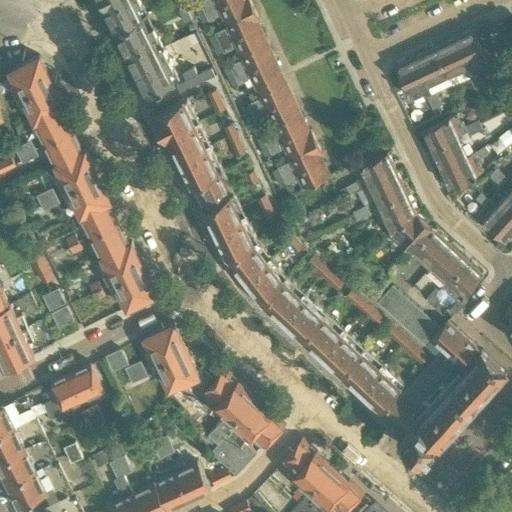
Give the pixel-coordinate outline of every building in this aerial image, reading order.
[(102,0),(116,28),(142,15),(136,3),(140,1),(139,0),(102,0)] [(202,0),(200,1),(204,10),(225,0),(213,0),(212,1),(211,0),(202,0)] [(217,9),(223,21),(252,7),(248,0),(225,0),(204,10),(208,18),(218,14),(216,10),(217,9)] [(198,13),(204,10),(200,1),(194,4),(198,13)] [(257,19),(252,7),(223,21),(228,32),(227,33),(225,29),(215,33),(219,42),(258,23),(256,19),(257,19)] [(180,13),(186,25),(194,21),(188,9),(180,13)] [(202,21),(208,18),(204,10),(198,13),(202,21)] [(116,28),(131,59),(145,52),(146,54),(158,48),(152,37),(157,35),(152,25),(147,27),(142,15),(116,28)] [(238,52),(266,39),(258,23),(219,42),(223,50),(233,46),(231,42),(232,41),(238,52)] [(474,28),(454,37),(466,64),(468,63),(472,73),(478,70),(477,68),(490,62),(474,28)] [(209,36),(213,45),(219,42),(215,33),(209,36)] [(447,73),(466,64),(454,37),(434,46),(447,73)] [(273,55),(266,39),(238,52),(243,64),(242,65),(240,60),(230,65),(234,73),(273,55)] [(217,53),(223,50),(219,42),(213,45),(217,53)] [(434,46),(415,55),(428,82),(447,73),(434,46)] [(158,49),(158,48),(146,54),(145,52),(131,59),(147,93),(174,80),(168,68),(172,66),(162,47),(158,49)] [(39,55),(10,69),(16,82),(10,85),(16,97),(51,80),(39,55)] [(291,93),(273,55),(234,73),(238,82),(248,78),(246,73),(248,73),(261,102),(260,103),(258,99),(248,103),(252,112),(291,93)] [(425,93),(426,95),(431,93),(431,92),(426,83),(428,82),(415,55),(395,64),(411,99),(425,93)] [(214,64),(203,69),(206,77),(217,72),(214,64)] [(224,68),(228,76),(234,73),(230,65),(224,68)] [(176,74),(179,81),(192,75),(188,68),(176,74)] [(195,83),(206,77),(203,69),(192,75),(195,83)] [(468,74),(472,81),(481,77),(478,70),(472,73),(468,74)] [(238,82),(234,73),(228,76),(232,85),(238,82)] [(195,83),(192,75),(179,81),(183,89),(195,83)] [(484,84),(481,77),(472,81),(475,88),(484,84)] [(35,120),(62,106),(64,105),(51,80),(16,97),(22,110),(28,107),(35,120)] [(207,92),(211,102),(220,98),(216,88),(207,92)] [(299,109),(291,93),(252,112),(256,120),(266,116),(264,112),(266,111),(271,122),(299,109)] [(167,136),(199,121),(186,95),(152,112),(164,138),(167,136)] [(442,104),(439,97),(429,101),(432,108),(442,104)] [(216,111),(224,108),(220,98),(211,102),(216,111)] [(242,106),(246,115),(252,112),(248,103),(242,106)] [(62,106),(35,120),(45,141),(72,127),(62,106)] [(263,135),(267,144),(306,125),(299,109),(271,122),(276,134),(275,135),(273,131),(263,135)] [(256,120),(252,112),(246,115),(250,123),(256,120)] [(421,129),(431,149),(458,136),(458,135),(467,130),(465,125),(463,120),(460,121),(456,113),(421,129)] [(478,119),(471,122),(476,131),(483,128),(478,119)] [(179,160),(210,145),(199,121),(167,136),(179,160)] [(234,129),(231,122),(223,126),(226,133),(234,129)] [(469,134),(476,131),(471,122),(465,125),(467,130),(469,134)] [(267,144),(271,152),(281,148),(279,143),(280,143),(286,154),(315,141),(309,129),(308,130),(306,125),(267,144)] [(45,141),(56,162),(83,149),(72,127),(45,141)] [(506,143),(511,138),(511,128),(510,127),(499,135),(506,143)] [(226,133),(229,140),(238,136),(234,129),(226,133)] [(261,147),(267,144),(263,135),(257,138),(261,147)] [(229,140),(233,148),(241,144),(238,136),(229,140)] [(431,149),(439,167),(467,154),(458,136),(431,149)] [(19,154),(34,147),(30,140),(16,147),(19,154)] [(320,152),(315,141),(286,154),(291,166),(290,166),(288,162),(278,167),(282,175),(321,157),(319,153),(320,152)] [(244,151),(241,144),(233,148),(236,155),(244,151)] [(265,155),(271,152),(267,144),(261,147),(265,155)] [(485,144),(477,150),(481,156),(489,151),(485,144)] [(179,160),(191,184),(222,168),(210,145),(179,160)] [(34,147),(19,154),(22,161),(37,153),(34,147)] [(85,148),(83,149),(56,162),(62,175),(56,178),(62,190),(97,173),(85,148)] [(467,154),(439,167),(449,187),(483,170),(479,162),(482,159),(481,156),(477,150),(471,153),(467,155),(467,154)] [(369,183),(370,185),(397,172),(387,152),(352,168),(357,179),(345,186),(339,189),(342,196),(349,193),(358,187),(361,187),(369,183)] [(6,158),(10,167),(16,164),(11,155),(6,158)] [(282,175),(286,183),(286,184),(296,179),(294,175),(295,174),(301,186),(329,173),(321,157),(282,175)] [(10,167),(6,158),(1,160),(5,169),(10,167)] [(276,178),(282,175),(278,167),(272,170),(276,178)] [(490,175),(495,180),(502,172),(496,167),(490,175)] [(234,192),(222,168),(191,184),(203,207),(234,192)] [(257,179),(253,169),(245,173),(249,183),(257,179)] [(406,192),(397,172),(370,185),(379,204),(406,192)] [(508,177),(502,172),(495,180),(501,185),(508,177)] [(81,212),(108,199),(110,198),(97,173),(62,190),(68,203),(74,200),(81,212)] [(280,186),(286,183),(282,175),(276,178),(280,186)] [(37,194),(40,201),(55,194),(52,187),(37,194)] [(511,187),(498,203),(511,216),(511,187)] [(505,240),(511,232),(511,216),(498,203),(497,205),(482,191),(476,197),(485,205),(476,214),(505,240)] [(245,216),(234,192),(203,207),(214,231),(245,216)] [(415,212),(406,192),(379,204),(391,230),(415,212)] [(269,203),(264,193),(256,197),(261,207),(269,203)] [(55,194),(40,201),(44,208),(59,201),(55,194)] [(118,220),(108,199),(81,212),(91,234),(118,220)] [(269,203),(261,207),(265,216),(274,213),(269,203)] [(366,204),(359,207),(363,217),(370,213),(366,204)] [(356,220),(363,217),(359,207),(352,211),(356,220)] [(412,249),(432,227),(415,212),(391,230),(412,249)] [(257,239),(245,216),(214,231),(226,255),(257,239)] [(91,234),(102,255),(129,242),(118,220),(91,234)] [(449,242),(432,227),(412,249),(429,264),(449,242)] [(281,234),(288,242),(295,236),(289,228),(281,234)] [(66,237),(69,244),(79,240),(75,232),(66,237)] [(302,245),(295,236),(288,242),(295,250),(302,245)] [(257,239),(226,255),(244,278),(271,257),(257,239)] [(82,247),(79,240),(69,244),(73,252),(82,247)] [(131,241),(129,242),(102,255),(108,268),(103,271),(109,283),(144,266),(131,241)] [(465,256),(449,242),(429,264),(445,279),(465,256)] [(36,244),(31,246),(26,249),(30,257),(40,252),(36,244)] [(40,252),(30,257),(34,265),(44,260),(40,252)] [(306,261),(312,266),(318,259),(312,254),(306,261)] [(400,256),(395,262),(403,269),(408,263),(400,256)] [(482,272),(465,256),(445,279),(462,294),(482,272)] [(244,278),(263,301),(286,275),(271,257),(244,278)] [(318,272),(325,265),(318,259),(312,266),(318,272)] [(49,268),(44,260),(34,265),(38,273),(49,268)] [(398,275),(403,269),(395,262),(391,268),(398,275)] [(318,272),(324,277),(331,270),(325,265),(318,272)] [(156,291),(144,266),(109,283),(115,295),(120,292),(127,306),(156,291)] [(42,281),(45,280),(53,277),(49,268),(38,273),(42,281)] [(324,277),(331,283),(337,276),(331,270),(324,277)] [(282,318),(305,292),(286,275),(263,301),(282,318)] [(343,281),(337,276),(331,283),(337,288),(343,281)] [(89,284),(92,291),(102,287),(98,279),(89,284)] [(0,306),(8,303),(0,284),(0,306)] [(392,284),(385,292),(392,298),(399,290),(392,284)] [(102,287),(92,291),(96,299),(106,294),(102,287)] [(430,293),(437,300),(442,294),(435,287),(430,293)] [(43,295),(46,302),(61,294),(58,288),(43,295)] [(345,295),(351,300),(357,293),(351,288),(345,295)] [(392,298),(399,304),(406,296),(399,290),(392,298)] [(302,336),(325,310),(305,292),(282,318),(302,336)] [(377,300),(384,306),(392,298),(385,292),(377,300)] [(364,299),(357,293),(351,300),(357,306),(364,299)] [(432,305),(437,300),(430,293),(425,299),(432,305)] [(50,309),(65,301),(61,294),(46,302),(50,309)] [(406,311),(413,302),(406,296),(399,304),(406,311)] [(392,298),(384,306),(391,313),(399,304),(392,298)] [(357,306),(364,312),(370,304),(364,299),(357,306)] [(0,336),(28,324),(22,311),(16,314),(11,302),(8,303),(0,306),(0,336)] [(413,302),(406,311),(413,317),(420,309),(413,302)] [(364,312),(370,317),(376,310),(370,304),(364,312)] [(391,313),(398,319),(406,311),(399,304),(391,313)] [(51,312),(55,319),(70,312),(66,305),(51,312)] [(420,309),(413,317),(420,323),(427,315),(420,309)] [(325,310),(302,336),(321,353),(344,327),(325,310)] [(383,316),(376,310),(370,317),(376,323),(383,316)] [(406,311),(398,319),(405,325),(413,317),(406,311)] [(58,326),(72,319),(73,319),(70,312),(55,319),(58,326)] [(427,315),(420,323),(427,329),(434,321),(427,315)] [(413,317),(405,325),(412,331),(420,323),(413,317)] [(473,344),(474,343),(448,319),(441,327),(434,336),(426,344),(437,353),(484,396),(506,371),(481,349),(480,350),(473,344)] [(434,321),(427,329),(434,336),(441,327),(434,321)] [(173,322),(144,336),(150,348),(144,351),(150,364),(186,347),(173,322)] [(385,330),(391,335),(397,328),(391,323),(385,330)] [(412,331),(419,338),(427,329),(420,323),(412,331)] [(34,336),(28,324),(0,336),(0,356),(5,367),(34,353),(28,339),(34,336)] [(344,327),(321,353),(340,370),(364,344),(344,327)] [(403,334),(397,328),(391,335),(397,341),(403,334)] [(427,329),(419,338),(426,344),(434,336),(427,329)] [(403,334),(397,341),(403,346),(409,339),(403,334)] [(415,344),(409,339),(403,346),(408,351),(415,344)] [(340,370),(360,388),(383,362),(364,344),(340,370)] [(408,351),(414,356),(421,349),(415,344),(408,351)] [(105,355),(109,362),(124,354),(121,347),(105,355)] [(186,347),(150,364),(154,372),(156,376),(163,373),(169,386),(198,372),(186,347)] [(414,356),(420,362),(427,355),(421,349),(414,356)] [(484,396),(437,353),(414,378),(461,421),(484,396)] [(112,369),(113,368),(128,361),(124,354),(109,362),(112,369)] [(128,375),(143,367),(140,360),(125,368),(128,375)] [(91,361),(71,371),(84,396),(103,387),(91,361)] [(360,388),(380,406),(389,395),(402,379),(383,362),(360,388)] [(147,374),(143,367),(128,375),(132,381),(147,374)] [(240,382),(225,368),(205,391),(218,402),(216,405),(217,406),(240,382)] [(64,405),(84,396),(71,371),(52,380),(64,405)] [(395,431),(409,444),(423,456),(427,451),(431,455),(461,421),(414,378),(395,400),(389,395),(380,406),(400,424),(395,431)] [(254,394),(240,382),(217,406),(226,414),(207,435),(213,440),(254,394)] [(263,443),(283,420),(254,394),(213,440),(217,443),(214,447),(215,448),(211,452),(212,453),(226,465),(230,468),(235,473),(256,450),(243,438),(249,431),(263,443)] [(43,402),(47,409),(51,418),(62,412),(55,396),(43,402)] [(0,404),(0,432),(14,425),(3,403),(0,404)] [(89,407),(96,422),(103,419),(96,404),(89,407)] [(24,421),(35,415),(31,406),(19,412),(24,421)] [(89,425),(96,422),(89,407),(82,410),(89,425)] [(0,459),(25,447),(14,425),(0,432),(0,459)] [(166,434),(160,437),(167,452),(174,449),(166,434)] [(167,452),(160,437),(152,441),(160,456),(167,452)] [(303,438),(283,460),(296,472),(293,475),(295,477),(318,452),(303,438)] [(64,446),(67,454),(79,448),(75,441),(64,446)] [(0,459),(0,467),(8,483),(35,469),(25,447),(0,459)] [(82,456),(79,448),(67,454),(71,461),(82,456)] [(97,465),(108,460),(103,450),(92,455),(97,465)] [(310,490),(333,465),(318,452),(295,477),(309,489),(310,490)] [(124,454),(117,458),(124,473),(131,469),(124,454)] [(110,461),(117,476),(114,478),(123,495),(132,491),(133,491),(124,473),(117,458),(110,461)] [(197,460),(175,470),(188,498),(210,487),(197,460)] [(233,475),(230,468),(226,465),(208,474),(213,485),(233,475)] [(316,511),(347,479),(333,465),(310,490),(309,489),(304,494),(298,501),(288,511),(316,511)] [(46,492),(35,469),(8,483),(19,505),(46,492)] [(167,508),(188,498),(175,470),(154,481),(167,508)] [(347,479),(316,511),(344,511),(362,492),(347,479)] [(154,481),(133,491),(132,491),(142,511),(158,511),(167,508),(154,481)] [(292,496),(298,501),(304,494),(299,489),(292,496)] [(110,501),(115,511),(142,511),(132,491),(123,495),(110,501)] [(344,511),(357,511),(370,499),(362,492),(344,511)] [(243,511),(250,509),(245,499),(237,502),(241,511),(243,511)] [(232,511),(241,511),(237,502),(229,506),(232,511)] [(385,511),(375,503),(366,511),(385,511)]
